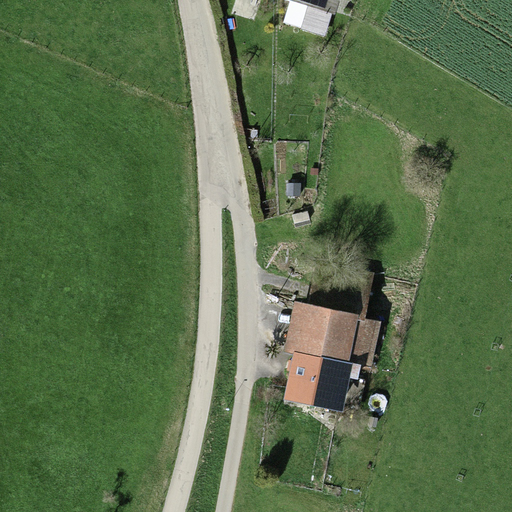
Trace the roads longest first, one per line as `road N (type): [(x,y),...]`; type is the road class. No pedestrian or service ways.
road 1 (unclassified): [(174,511),(202,381),(211,266),(203,73),(191,0)]
road 2 (track): [(222,511),(242,393),(246,281),(227,152),(203,73)]
